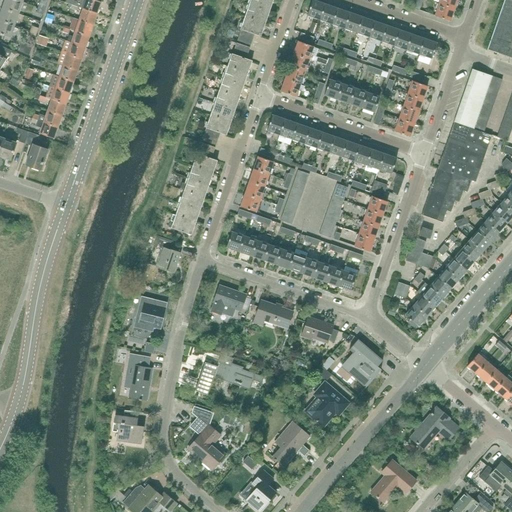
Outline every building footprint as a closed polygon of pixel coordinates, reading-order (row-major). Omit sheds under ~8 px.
[(18,14),(22,2),(16,0),(4,0),(2,8),(18,14)] [(94,0),(78,0),(78,3),(70,0),(66,0),(65,3),(71,5),(77,7),(83,9),(97,14),(101,2),(94,0)] [(269,12),(273,0),(250,0),(249,5),(269,12)] [(325,4),(321,3),(312,0),(307,15),(320,20),(325,4)] [(419,11),(422,0),(416,0),(413,9),(419,11)] [(454,9),(457,0),(439,0),(439,3),(454,9)] [(511,0),(503,0),(487,50),(511,58),(511,0)] [(450,21),(454,9),(439,3),(434,16),(450,21)] [(338,9),(333,7),(325,4),(320,20),(332,24),(338,9)] [(265,24),(269,12),(249,5),(245,17),(265,24)] [(0,20),(14,26),(18,14),(2,8),(0,13),(0,20)] [(93,25),(97,14),(83,9),(79,20),(93,25)] [(350,13),(345,11),(338,9),(332,24),(345,28),(350,13)] [(51,23),(54,16),(47,13),(44,21),(51,23)] [(362,17),(358,16),(350,13),(345,28),(357,33),(362,17)] [(260,36),(265,24),(245,17),(240,29),(241,30),(254,34),(260,36)] [(375,22),(370,20),(362,17),(357,33),(369,37),(375,22)] [(89,37),(93,25),(79,20),(73,18),(69,30),(75,32),(89,37)] [(0,34),(10,37),(14,26),(0,20),(0,34)] [(387,26),(383,24),(375,22),(369,37),(382,41),(387,26)] [(399,30),(395,29),(387,26),(382,41),(394,46),(399,30)] [(252,40),(254,34),(241,30),(239,35),(252,40)] [(412,34),(407,33),(399,30),(394,46),(406,50),(412,34)] [(89,37),(75,32),(73,36),(69,35),(66,41),(71,43),(85,48),(89,37)] [(314,38),(314,37),(301,33),(299,38),(312,43),(314,38)] [(424,39),(419,37),(412,34),(406,50),(419,54),(424,39)] [(46,47),(49,39),(39,35),(36,43),(46,47)] [(251,45),(252,40),(239,35),(237,41),(251,45)] [(437,43),(432,41),(424,39),(419,54),(431,59),(437,43)] [(29,56),(31,50),(32,45),(21,41),(18,51),(29,56)] [(85,48),(71,43),(66,41),(65,41),(61,52),(81,59),(85,48)] [(309,60),(313,47),(298,41),(293,54),(309,60)] [(248,54),(250,48),(237,43),(234,49),(248,54)] [(0,69),(12,51),(0,45),(0,69)] [(246,59),(248,54),(234,49),(233,54),(246,59)] [(77,71),(81,59),(61,52),(57,64),(63,66),(77,71)] [(367,62),(368,57),(369,54),(364,52),(361,60),(367,62)] [(246,59),(233,54),(232,54),(227,67),(247,74),(252,61),(246,59)] [(305,72),(309,60),(293,54),(289,66),(305,72)] [(39,65),(41,59),(34,57),(32,63),(39,65)] [(73,82),(77,71),(63,66),(59,77),(73,82)] [(300,84),(305,72),(289,66),(285,79),(300,84)] [(243,86),(247,74),(227,67),(223,79),(243,86)] [(31,79),(34,70),(28,68),(25,77),(31,79)] [(473,129),(475,124),(477,119),(479,113),(481,108),(482,103),(484,98),(486,92),(488,87),(490,82),(492,76),(472,69),(453,122),(473,129)] [(425,76),(412,72),(410,77),(423,82),(425,76)] [(73,82),(59,77),(54,75),(50,86),(55,88),(69,93),(73,82)] [(500,85),(502,80),(492,76),(490,82),(500,85)] [(239,98),(243,86),(223,79),(219,91),(239,98)] [(296,97),(300,84),(285,79),(280,91),(296,97)] [(342,84),(330,80),(329,79),(324,95),(337,100),(342,84)] [(423,99),(427,86),(412,81),(407,94),(423,99)] [(316,90),(322,92),(325,84),(319,82),(316,90)] [(498,91),(500,85),(490,82),(488,87),(498,91)] [(349,104),(355,88),(342,84),(337,100),(349,104)] [(69,93),(55,88),(50,86),(46,98),(51,100),(66,104),(69,93)] [(496,96),(498,91),(488,87),(486,92),(496,96)] [(361,108),(367,93),(355,88),(349,104),(361,108)] [(318,104),(322,92),(316,90),(312,103),(318,104)] [(235,110),(239,98),(219,91),(214,103),(235,110)] [(494,101),(496,96),(486,92),(484,98),(494,101)] [(380,97),(379,97),(367,93),(361,108),(374,112),(380,97)] [(418,112),(423,99),(407,94),(403,106),(418,112)] [(493,106),(494,101),(484,98),(482,103),(493,106)] [(4,102),(0,99),(0,105),(2,106),(1,107),(9,111),(11,107),(4,102)] [(62,116),(66,104),(51,100),(47,111),(62,116)] [(230,123),(235,110),(214,103),(210,116),(230,123)] [(491,112),(493,106),(482,103),(481,108),(491,112)] [(378,111),(383,113),(386,106),(380,104),(378,111)] [(414,124),(418,112),(403,106),(399,118),(414,124)] [(489,117),(491,112),(481,108),(479,113),(489,117)] [(62,116),(47,111),(46,116),(40,114),(39,117),(38,120),(43,122),(58,127),(62,116)] [(379,126),(383,113),(378,111),(373,124),(379,126)] [(487,122),(489,117),(479,113),(477,119),(487,122)] [(285,120),(280,118),(272,115),(267,131),(280,135),(285,120)] [(226,135),(230,123),(210,116),(206,128),(207,129),(220,133),(226,135)] [(410,137),(414,124),(399,118),(394,131),(410,137)] [(485,127),(487,122),(477,119),(475,124),(485,127)] [(297,124),(293,122),(285,120),(280,135),(292,139),(297,124)] [(511,130),(511,127),(511,124),(502,121),(500,127),(511,130)] [(54,139),(58,127),(43,122),(39,134),(54,139)] [(491,135),(484,133),(473,129),(453,122),(449,134),(487,147),(491,135)] [(310,128),(305,127),(297,124),(292,139),(304,144),(310,128)] [(484,133),(485,127),(475,124),(473,129),(484,133)] [(509,136),(511,130),(500,127),(498,132),(509,136)] [(29,132),(21,130),(18,128),(16,133),(21,134),(19,142),(25,144),(29,132)] [(322,133),(317,131),(310,128),(304,144),(317,148),(322,133)] [(218,139),(220,133),(207,129),(205,135),(218,139)] [(40,136),(34,134),(29,132),(25,144),(30,146),(33,138),(39,140),(40,136)] [(498,132),(496,137),(507,141),(509,136),(498,132)] [(334,137),(330,135),(322,133),(317,148),(329,152),(334,137)] [(483,159),(487,147),(449,134),(445,146),(483,159)] [(216,145),(218,139),(205,135),(203,141),(216,145)] [(347,141),(342,140),(334,137),(329,152),(341,157),(347,141)] [(0,156),(10,160),(16,143),(2,138),(0,143),(0,156)] [(359,145),(355,144),(347,141),(341,157),(354,161),(359,145)] [(213,153),(215,148),(202,143),(200,149),(213,153)] [(42,165),(48,150),(33,144),(25,165),(39,170),(41,164),(42,165)] [(371,150),(367,148),(359,145),(354,161),(366,165),(371,150)] [(479,170),(483,159),(445,146),(441,157),(479,170)] [(274,153),(261,148),(259,154),(272,158),(274,153)] [(211,159),(213,153),(200,149),(198,154),(211,159)] [(384,154),(379,152),(371,150),(366,165),(378,169),(384,154)] [(211,159),(198,154),(197,154),(192,166),(213,173),(217,161),(211,159)] [(396,158),(392,157),(384,154),(378,169),(391,174),(396,158)] [(269,175),(273,162),(258,157),(253,169),(269,175)] [(475,182),(479,170),(441,157),(437,169),(475,182)] [(506,171),(511,168),(511,163),(506,159),(501,164),(501,165),(504,172),(506,171)] [(208,186),(213,173),(192,166),(188,179),(208,186)] [(264,187),(269,175),(253,169),(249,182),(264,187)] [(475,182),(437,169),(433,180),(463,191),(467,192),(471,181),(475,182)] [(307,180),(309,174),(298,170),(296,176),(307,180)] [(498,180),(508,177),(506,171),(504,172),(494,175),(496,181),(498,180)] [(305,186),(307,180),(296,176),(294,182),(305,186)] [(204,198),(208,186),(188,179),(184,191),(204,198)] [(459,202),(463,191),(433,180),(429,192),(455,201),(459,202)] [(488,190),(490,190),(500,186),(498,180),(496,181),(486,185),(488,190)] [(260,199),(264,187),(249,182),(245,194),(260,199)] [(303,191),(305,186),(294,182),(292,187),(303,191)] [(346,194),(348,188),(336,184),(334,190),(346,194)] [(301,197),(303,191),(292,187),(290,193),(301,197)] [(385,192),(372,187),(370,192),(383,197),(385,192)] [(344,199),(346,194),(334,190),(332,195),(344,199)] [(482,199),(492,195),(490,190),(488,190),(478,194),(480,200),(482,199)] [(200,210),(204,198),(184,191),(180,203),(200,210)] [(451,212),(455,201),(429,192),(425,203),(446,211),(451,212)] [(299,202),(301,197),(290,193),(288,198),(299,202)] [(511,212),(511,196),(509,193),(501,203),(511,212)] [(256,212),(260,199),(245,194),(240,207),(256,212)] [(342,205),(344,199),(332,195),(331,201),(342,205)] [(383,214),(387,202),(372,196),(367,209),(383,214)] [(297,208),(299,202),(288,198),(286,204),(297,208)] [(474,208),(484,205),(482,199),(480,200),(470,203),(472,209),(474,208)] [(340,210),(342,205),(331,201),(329,206),(338,209),(340,210)] [(195,223),(200,210),(180,203),(175,216),(195,223)] [(442,222),(446,211),(425,203),(421,215),(442,222)] [(506,223),(511,216),(511,212),(501,203),(493,212),(506,223)] [(295,214),(297,208),(286,204),(284,210),(295,214)] [(340,210),(338,209),(329,206),(327,212),(336,215),(340,217),(342,211),(340,210)] [(466,218),(476,214),(474,208),(472,209),(462,213),(464,218),(466,217),(466,218)] [(251,220),(252,214),(239,209),(237,215),(251,220)] [(378,227),(383,214),(367,209),(363,221),(378,227)] [(293,219),(295,214),(284,210),(282,215),(293,219)] [(340,217),(336,215),(327,212),(325,218),(334,221),(336,222),(338,222),(340,217)] [(498,233),(506,223),(493,212),(485,221),(498,233)] [(292,225),(293,219),(282,215),(280,221),(292,225)] [(191,235),(195,223),(175,216),(171,228),(191,235)] [(468,223),(466,218),(466,217),(464,218),(454,222),(456,228),(468,223)] [(336,222),(334,221),(325,218),(323,223),(334,227),(336,222)] [(374,239),(378,227),(363,221),(359,234),(366,236),(374,239)] [(495,236),(498,233),(485,221),(477,231),(490,242),(495,236)] [(332,233),(334,227),(323,223),(321,229),(332,233)] [(422,228),(422,227),(419,235),(419,236),(420,235),(424,236),(429,238),(429,239),(432,231),(431,231),(422,228)] [(319,234),(330,238),(332,233),(321,229),(319,234)] [(482,251),(490,242),(477,231),(469,240),(482,251)] [(244,236),(232,232),(231,232),(226,247),(239,252),(244,236)] [(374,239),(366,236),(359,234),(354,246),(370,252),(374,239)] [(251,256),(257,241),(244,236),(239,252),(251,256)] [(170,250),(172,243),(156,238),(153,247),(154,248),(148,264),(173,273),(180,253),(170,250)] [(424,248),(426,242),(414,238),(412,243),(424,248)] [(474,261),(482,251),(469,240),(461,249),(474,261)] [(264,260),(269,245),(257,241),(251,256),(264,260)] [(422,253),(424,248),(412,243),(410,249),(415,251),(421,253),(422,253)] [(276,265),(281,249),(269,245),(264,260),(276,265)] [(288,269),(294,254),(281,249),(276,265),(288,269)] [(411,263),(415,251),(410,249),(406,261),(411,263)] [(466,270),(474,261),(461,249),(453,259),(466,270)] [(361,261),(362,256),(349,251),(347,257),(361,261)] [(417,265),(421,253),(415,251),(411,263),(417,265)] [(427,255),(422,253),(421,253),(417,265),(423,267),(427,255)] [(301,273),(306,258),(294,254),(288,269),(301,273)] [(428,269),(433,257),(427,255),(423,267),(428,269)] [(313,278),(318,262),(306,258),(301,273),(313,278)] [(458,279),(466,270),(453,259),(445,268),(458,279)] [(325,282),(331,266),(318,262),(313,278),(325,282)] [(338,286),(343,271),(331,266),(325,282),(338,286)] [(450,289),(458,279),(445,268),(437,277),(450,289)] [(356,275),(355,275),(343,271),(338,286),(350,291),(356,275)] [(442,298),(450,289),(437,277),(429,286),(442,298)] [(400,296),(404,284),(398,282),(394,294),(400,296)] [(405,298),(410,286),(404,284),(400,296),(405,298)] [(240,295),(240,293),(219,286),(214,301),(215,302),(212,311),(221,314),(224,305),(240,310),(245,297),(240,295)] [(435,307),(442,298),(429,286),(421,296),(435,307)] [(427,316),(435,307),(421,296),(413,305),(427,316)] [(154,306),(155,300),(142,297),(140,303),(143,304),(139,322),(145,323),(145,326),(160,329),(165,309),(154,306)] [(287,328),(293,312),(261,301),(253,323),(262,326),(264,320),(287,328)] [(418,326),(427,316),(413,305),(405,315),(409,318),(408,319),(409,320),(407,322),(416,329),(418,326)] [(394,316),(396,310),(390,308),(388,314),(394,316)] [(332,329),(333,326),(308,317),(301,336),(310,339),(311,338),(327,343),(328,340),(334,342),(338,331),(332,329)] [(366,388),(378,373),(374,370),(383,360),(358,339),(349,350),(352,353),(341,366),(366,388)] [(502,351),(506,347),(499,340),(495,345),(502,351)] [(243,367),(232,363),(233,358),(221,354),(218,362),(216,367),(204,363),(195,391),(208,395),(214,377),(250,390),(253,380),(262,383),(264,377),(242,370),(243,367)] [(476,374),(487,362),(477,354),(467,366),(476,374)] [(146,400),(152,368),(143,367),(144,359),(129,357),(128,365),(134,366),(132,377),(126,376),(124,385),(131,386),(129,397),(146,400)] [(485,382),(496,370),(487,362),(476,374),(485,382)] [(326,381),(331,375),(322,367),(317,373),(326,381)] [(494,390),(505,378),(496,370),(485,382),(494,390)] [(504,398),(511,388),(511,383),(509,381),(511,377),(508,374),(505,378),(494,390),(504,398)] [(349,403),(325,382),(324,382),(317,390),(327,399),(324,402),(311,417),(323,427),(335,413),(334,411),(337,407),(342,411),(349,403)] [(449,418),(443,413),(437,407),(421,426),(419,425),(419,426),(415,431),(416,432),(410,438),(422,449),(438,431),(449,440),(458,429),(448,419),(449,418)] [(136,425),(138,412),(124,410),(123,416),(116,415),(114,431),(120,432),(119,439),(131,441),(130,443),(141,444),(144,426),(136,425)] [(233,426),(235,419),(228,416),(225,423),(233,426)] [(208,425),(208,426),(199,418),(191,427),(200,435),(188,448),(202,460),(201,461),(212,470),(225,454),(214,444),(221,436),(208,425)] [(247,434),(251,423),(243,420),(241,425),(244,426),(242,432),(247,434)] [(305,442),(310,437),(293,422),(275,443),(281,447),(272,457),(281,465),(288,457),(290,459),(295,454),(292,451),(295,448),(304,456),(309,451),(301,444),(304,441),(305,442)] [(406,493),(416,481),(392,460),(381,472),(385,476),(371,492),(383,503),(394,490),(393,488),(396,485),(406,493)] [(501,485),(511,472),(511,471),(501,462),(493,471),(488,466),(478,477),(484,482),(490,476),(501,485)] [(263,471),(260,469),(258,472),(260,474),(252,484),(257,488),(246,501),(258,511),(259,511),(276,492),(268,486),(273,480),(263,471)] [(511,511),(511,472),(501,485),(506,489),(503,492),(510,498),(504,505),(511,511)] [(145,489),(144,488),(140,485),(135,488),(127,498),(117,489),(109,494),(109,496),(110,500),(115,496),(129,508),(133,511),(152,511),(160,503),(170,511),(176,504),(164,493),(161,496),(148,486),(145,489)] [(473,500),(465,493),(455,505),(457,506),(457,507),(463,511),(477,511),(482,508),(486,511),(488,511),(493,507),(478,495),(473,500)]
